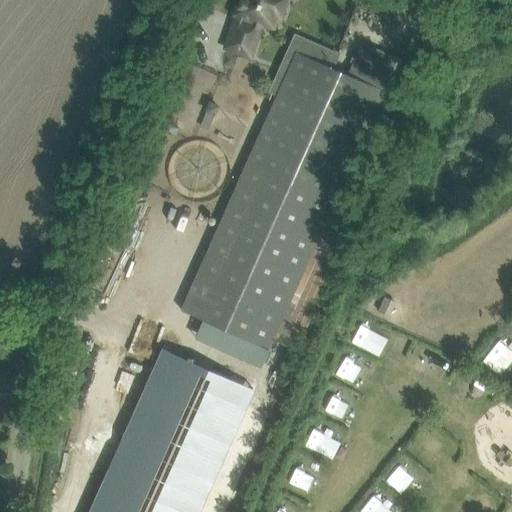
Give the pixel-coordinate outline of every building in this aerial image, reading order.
[(226,47),(250,56),(262,21),(272,25),(275,16),(271,14),(276,0),(240,0),(236,12),(238,13),(226,47)] [(246,164),(196,272),(221,282),(204,318),(204,319),(269,347),(385,93),(383,93),(389,79),(354,63),(347,76),(335,71),(296,53),(276,99),(246,164)] [(130,236),(120,232),(112,253),(135,262),(140,247),(144,248),(156,213),(140,207),(130,236)] [(147,245),(158,248),(166,222),(155,219),(147,245)] [(267,356),(200,326),(192,344),(259,374),(267,356)] [(511,350),(497,339),(481,358),(501,374),(511,359),(511,350)] [(160,353),(93,511),(203,511),(254,392),(160,353)] [(335,375),(365,386),(370,371),(341,360),(335,375)] [(314,427),(307,444),(324,450),(331,434),(314,427)] [(409,452),(425,461),(432,448),(416,439),(409,452)] [(360,511),(361,511),(391,511),(392,511),(376,495),(360,511)]
